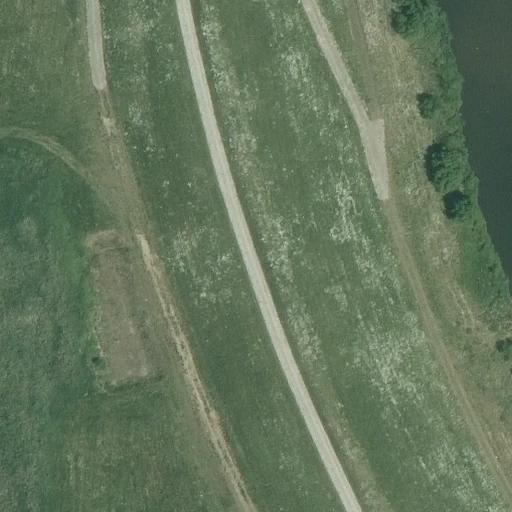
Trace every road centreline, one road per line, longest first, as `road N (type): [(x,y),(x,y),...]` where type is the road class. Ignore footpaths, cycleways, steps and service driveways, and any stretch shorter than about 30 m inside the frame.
road 1 (track): [(511,501),(409,274),(306,0)]
road 2 (track): [(351,511),(288,369),(221,167),(183,0)]
road 3 (track): [(93,0),(110,132),(133,213),(247,511)]
